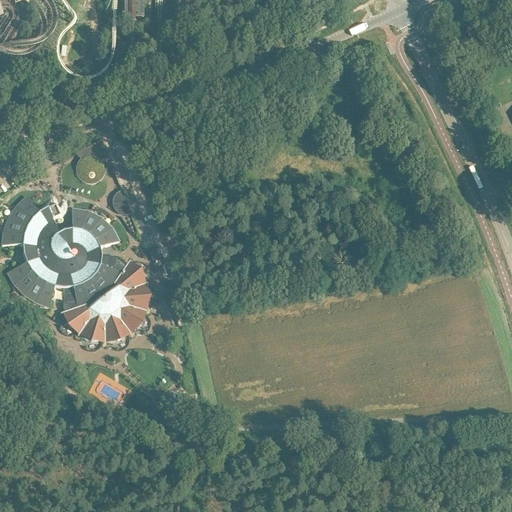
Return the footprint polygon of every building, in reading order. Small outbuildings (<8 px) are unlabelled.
[(125,0),(125,6),(125,23),(130,23),(140,23),(140,0),(125,0)] [(76,159),(80,163),(79,164),(78,166),(77,167),(76,168),(76,170),(76,171),(76,173),(76,174),(76,175),(76,177),(77,178),(77,180),(78,181),(79,182),(80,183),(81,184),(82,185),(83,185),(85,186),(87,187),(88,187),(90,187),(92,187),(93,187),(95,186),(96,186),(98,185),(99,183),(100,182),(101,181),(102,180),(103,179),(103,178),(103,177),(104,176),(104,174),(104,173),(104,172),(104,171),(108,171),(112,171),(101,142),(74,157),(76,159)] [(130,217),(121,194),(118,194),(115,197),(114,200),(112,204),(113,208),(115,213),(118,215),(121,217),(125,218),(128,217),(130,217)] [(4,245),(2,247),(9,247),(22,247),(23,257),(26,265),(14,272),(8,274),(8,275),(10,275),(15,284),(15,286),(18,287),(24,294),(24,296),(25,297),(27,296),(35,301),(36,304),(39,303),(48,306),(49,309),(52,299),(52,298),(53,294),(54,289),(64,290),(73,290),(77,310),(79,307),(88,304),(91,305),(91,302),(100,297),(103,298),(103,295),(110,287),(113,287),(112,284),(117,275),(120,273),(113,271),(100,267),(101,259),(100,255),(100,250),(113,245),(119,243),(116,242),(111,233),(112,230),(109,230),(101,222),(101,219),(98,220),(88,216),(87,213),(84,214),(74,213),(72,211),(72,217),(72,218),(72,220),(72,225),(72,231),(64,233),(59,235),(53,221),(56,220),(57,220),(59,220),(61,220),(61,219),(62,219),(63,218),(64,216),(66,214),(68,211),(67,207),(67,203),(65,201),(62,200),(62,202),(61,204),(60,206),(59,208),(58,210),(56,212),(54,209),(55,207),(56,206),(57,206),(57,205),(58,205),(58,204),(58,203),(57,202),(57,201),(57,200),(56,199),(56,198),(55,197),(55,196),(54,196),(51,195),(49,198),(47,202),(41,209),(39,212),(39,213),(46,209),(47,210),(39,215),(38,213),(26,199),(26,202),(19,208),(16,208),(17,211),(11,219),(9,220),(10,223),(6,232),(4,233),(5,236),(4,245)] [(157,251),(149,253),(152,263),(160,260),(157,251)] [(128,263),(127,266),(115,288),(104,299),(92,306),(78,311),(64,316),(61,317),(67,335),(80,341),(92,350),(105,347),(120,350),(131,337),(142,332),(146,314),(149,304),(145,287),(140,276),(130,265),(128,263)] [(168,309),(179,305),(172,289),(161,293),(168,309)] [(122,379),(109,390),(118,400),(131,390),(122,379)] [(176,399),(172,400),(166,406),(164,408),(164,411),(166,414),(169,414),(172,413),(180,405),(180,402),(179,400),(176,399)]
